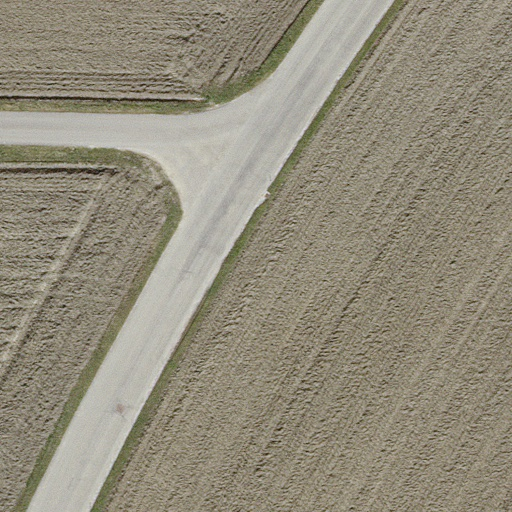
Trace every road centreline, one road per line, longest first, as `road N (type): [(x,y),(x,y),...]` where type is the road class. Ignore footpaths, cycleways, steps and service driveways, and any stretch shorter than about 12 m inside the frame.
road 1 (residential): [(256,167),(67,511)]
road 2 (residential): [(0,132),(139,134),(256,167)]
road 3 (residential): [(376,0),(256,167)]
